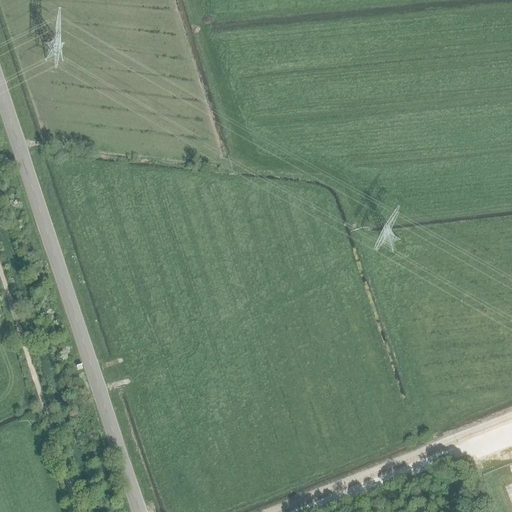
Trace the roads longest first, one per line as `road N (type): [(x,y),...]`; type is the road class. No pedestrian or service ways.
road 1 (unclassified): [(140,511),(0,86)]
road 2 (track): [(0,277),(77,511)]
